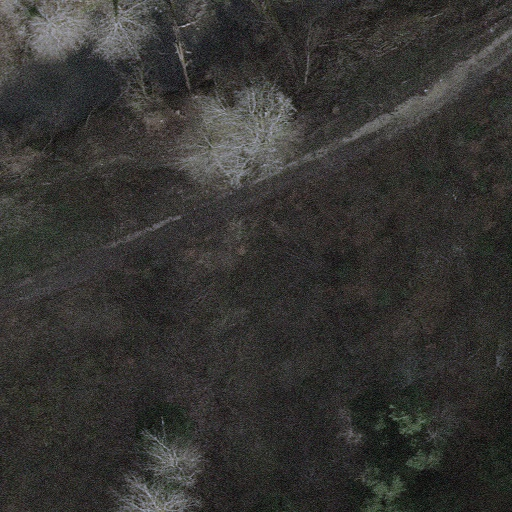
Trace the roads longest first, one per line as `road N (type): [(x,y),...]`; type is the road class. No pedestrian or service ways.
road 1 (track): [(511,16),(328,138),(226,186)]
road 2 (track): [(226,186),(127,223),(0,291)]
